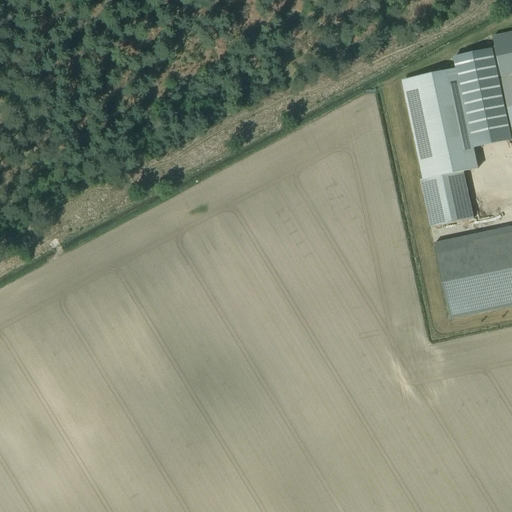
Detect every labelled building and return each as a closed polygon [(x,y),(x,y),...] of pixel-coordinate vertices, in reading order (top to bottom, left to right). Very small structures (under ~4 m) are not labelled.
[(511,78),(511,32),(493,37),(502,80),(511,78)] [(457,69),(403,81),(424,179),(420,180),(430,228),(474,219),(464,172),(469,171),(478,169),(457,69)] [(511,78),(502,80),(511,128),(511,78)] [(511,158),(491,165),(492,171),(511,165),(511,158)] [(450,320),(511,307),(511,240),(437,257),(450,320)]
